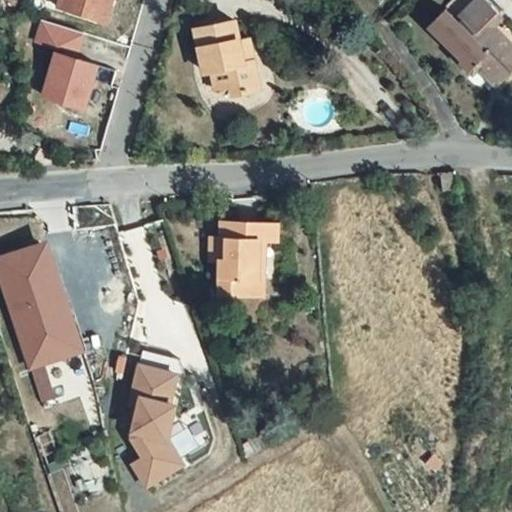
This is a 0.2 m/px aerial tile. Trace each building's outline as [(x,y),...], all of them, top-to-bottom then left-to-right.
[(117,0),(70,0),(68,9),(110,23),(117,0)] [(511,40),(490,20),(500,9),(490,0),(454,0),(434,22),(467,53),(464,57),(473,65),(478,60),(500,81),(511,68),(511,40)] [(201,54),(212,51),(214,61),(219,80),(231,77),(234,88),(257,83),(244,32),(240,32),(236,16),(194,26),(201,54)] [(89,33),(48,21),(42,42),(63,48),(48,96),(89,109),(102,66),(81,59),(89,33)] [(203,64),(214,61),(212,51),(201,54),(203,64)] [(463,186),(461,173),(440,173),(444,190),(463,186)] [(260,239),(263,239),(264,224),(221,223),(221,241),(210,241),(209,266),(219,267),(218,293),(261,295),(262,269),(258,268),(260,239)] [(19,224),(0,225),(0,240),(21,239),(19,224)] [(43,302),(69,294),(65,281),(58,283),(48,251),(3,266),(17,308),(42,300),(43,302)] [(79,324),(69,294),(43,302),(42,300),(17,308),(35,364),(47,361),(48,364),(81,354),(72,326),(79,324)] [(47,361),(35,364),(48,407),(54,405),(62,427),(56,429),(61,442),(66,441),(71,454),(87,448),(84,437),(95,433),(82,395),(59,403),(48,364),(47,361)] [(179,372),(141,364),(132,403),(141,405),(135,437),(148,457),(138,463),(151,484),(187,461),(171,435),(178,403),(173,402),(179,372)] [(272,422),(241,439),(249,451),(279,433),(272,422)]
